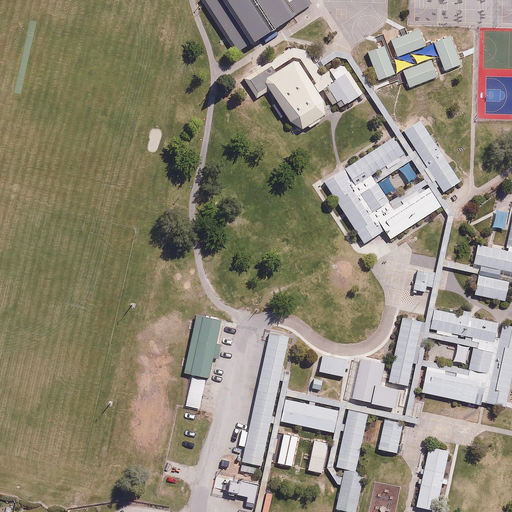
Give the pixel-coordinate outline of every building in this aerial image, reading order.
[(306,8),(301,0),(199,0),(235,54),(306,8)] [(324,112),(291,62),(261,81),(293,132),(324,112)] [(357,95),(339,68),(322,79),(328,88),(318,94),(327,108),(331,105),(334,110),(357,95)] [(455,184),(415,122),(398,134),(437,195),(455,184)] [(162,129),(153,127),(148,149),(156,151),(162,129)] [(392,138),(340,171),(352,189),(403,156),(392,138)] [(408,162),(400,167),(408,179),(416,174),(408,162)] [(408,181),(398,169),(387,177),(397,190),(408,181)] [(380,232),(340,171),(319,185),(358,246),(380,232)] [(383,204),(371,185),(356,194),(369,214),(383,204)] [(424,191),(376,222),(388,242),(436,211),(424,191)] [(511,204),(500,248),(511,250),(511,204)] [(511,274),(511,256),(473,247),(468,267),(511,278),(511,274)] [(438,269),(417,264),(411,287),(426,291),(427,285),(433,287),(438,269)] [(504,285),(476,278),(471,296),(500,303),(504,285)] [(496,329),(429,314),(425,330),(492,346),(496,329)] [(178,373),(203,379),(216,322),(191,316),(178,373)] [(419,326),(398,321),(383,383),(403,388),(419,326)] [(511,365),(511,332),(498,329),(480,403),(502,409),(511,365)] [(283,342),(264,338),(238,462),(257,466),(283,342)] [(469,345),(457,342),(453,359),(465,362),(469,345)] [(489,357),(468,352),(464,370),(485,375),(489,357)] [(342,364),(317,358),(314,372),(339,378),(342,364)] [(479,386),(421,372),(416,392),(475,406),(479,386)] [(334,415),(281,403),(277,423),(329,435),(334,415)] [(364,416),(343,411),(330,467),(351,472),(364,416)] [(401,426),(381,421),(374,450),(394,455),(401,426)] [(431,511),(445,454),(423,449),(409,508),(425,511),(431,511)] [(351,511),(360,476),(338,471),(328,511),(351,511)] [(246,500),(254,503),(260,485),(227,476),(223,488),(247,495),(246,500)]
